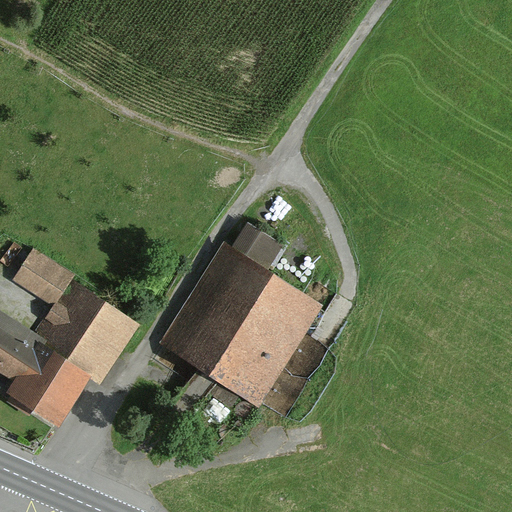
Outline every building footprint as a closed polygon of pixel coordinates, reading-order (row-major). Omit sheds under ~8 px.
[(248,220),(233,246),(268,268),(284,243),(248,220)] [(233,246),(225,241),(159,345),(257,410),(324,305),(268,268),(233,246)] [(74,271),(32,246),(9,280),(50,308),(74,271)] [(69,279),(50,308),(36,331),(31,338),(89,376),(98,382),(137,324),(69,279)] [(36,331),(0,309),(0,374),(9,380),(0,395),(57,429),(89,376),(31,338),(36,331)]
